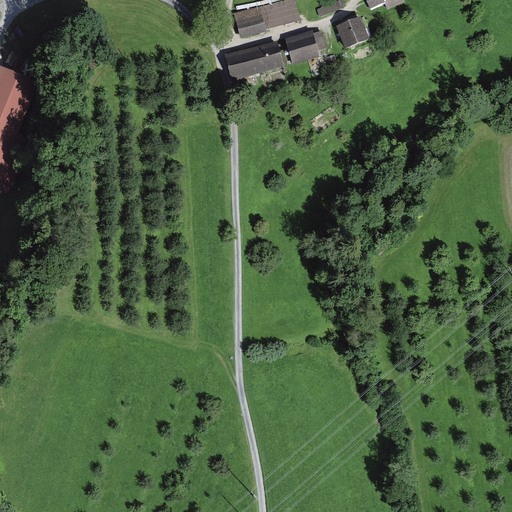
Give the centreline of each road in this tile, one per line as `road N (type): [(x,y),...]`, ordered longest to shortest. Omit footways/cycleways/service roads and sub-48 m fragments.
road 1 (track): [(262,511),(240,383),(232,97),(220,46),(169,0)]
road 2 (track): [(360,0),(348,12),(220,46)]
